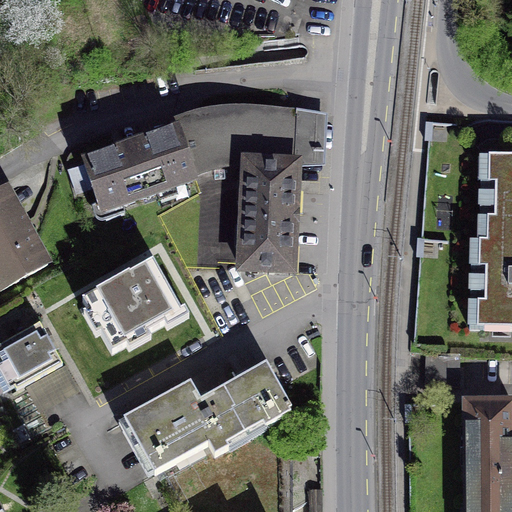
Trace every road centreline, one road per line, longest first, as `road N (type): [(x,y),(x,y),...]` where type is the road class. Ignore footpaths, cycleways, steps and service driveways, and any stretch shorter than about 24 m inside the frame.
road 1 (primary): [(356,511),(353,371),(369,72)]
road 2 (residential): [(0,171),(92,122),(188,87),(369,72)]
